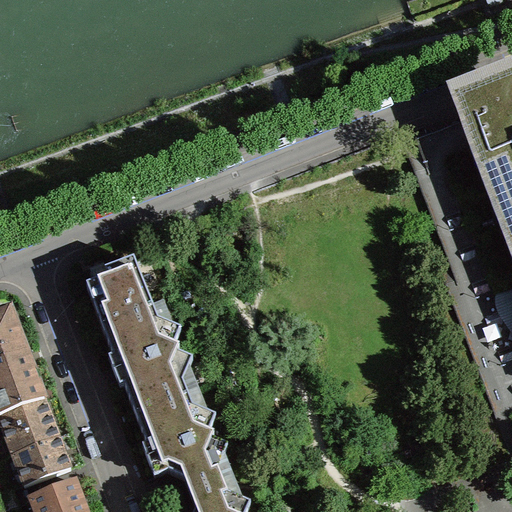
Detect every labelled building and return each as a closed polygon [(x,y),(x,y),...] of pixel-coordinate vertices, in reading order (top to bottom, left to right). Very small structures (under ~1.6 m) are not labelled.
[(511,77),(448,102),(458,127),(511,267),(511,77)] [(89,305),(99,332),(151,312),(131,264),(102,276),(105,283),(84,291),(89,305)] [(122,391),(133,419),(186,399),(181,387),(190,364),(175,358),(177,353),(172,350),(179,335),(156,325),(151,312),(99,332),(111,361),(106,363),(116,388),(117,393),(122,391)] [(0,366),(24,358),(7,315),(0,317),(0,366)] [(0,421),(42,405),(31,376),(24,358),(0,366),(0,421)] [(181,483),(187,498),(220,486),(216,473),(225,451),(210,445),(212,439),(207,437),(213,422),(191,412),(186,399),(133,419),(145,449),(140,451),(145,463),(152,482),(166,477),(181,483)] [(42,405),(0,421),(0,433),(10,460),(56,442),(47,418),(42,405)] [(22,490),(68,472),(60,452),(56,442),(10,460),(22,490)] [(73,486),(27,504),(30,511),(83,511),(77,496),(73,486)] [(246,511),(248,508),(225,499),(220,486),(187,498),(192,511),(246,511)] [(10,495),(0,498),(0,511),(12,511),(16,511),(10,495)]
